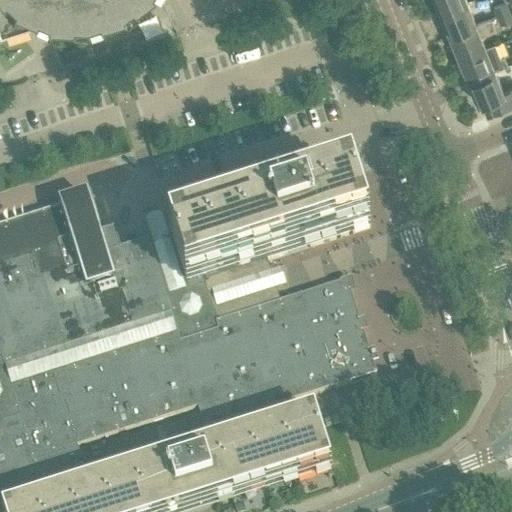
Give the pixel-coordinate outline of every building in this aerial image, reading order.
[(0,0),(0,31),(1,36),(37,24),(51,30),(90,32),(128,20),(154,0),(0,0)] [(435,0),(441,13),(467,3),(465,0),(435,0)] [(496,17),(510,12),(506,2),(492,8),(496,17)] [(476,25),(467,3),(441,13),(450,36),(476,25)] [(500,26),(511,20),(511,17),(510,12),(496,17),(500,26)] [(485,49),(481,37),(496,31),(491,19),(481,23),(481,22),(476,25),(450,36),(460,59),(485,49)] [(495,45),(485,49),(460,59),(469,82),(495,71),(508,66),(504,56),(501,58),(495,45)] [(495,71),(469,82),(478,105),(490,101),(494,112),(511,104),(511,87),(503,91),(495,71)] [(173,241),(188,287),(267,262),(370,229),(354,176),(171,235),(173,241)] [(0,227),(0,353),(1,357),(8,380),(72,360),(66,339),(168,306),(150,248),(147,241),(121,250),(118,240),(115,230),(100,234),(89,201),(97,198),(96,198),(0,227)] [(274,284),(267,262),(188,287),(173,241),(150,248),(168,306),(66,339),(72,360),(8,380),(1,357),(0,357),(0,425),(20,419),(13,398),(116,365),(110,345),(174,325),(180,345),(305,305),(330,391),(375,377),(348,290),(342,286),(293,301),(281,305),(274,284)] [(203,431),(330,391),(305,305),(180,345),(174,325),(110,345),(116,365),(13,398),(20,419),(0,425),(0,496),(84,470),(77,449),(197,411),(203,431)] [(178,511),(329,464),(316,422),(35,511),(178,511)]
